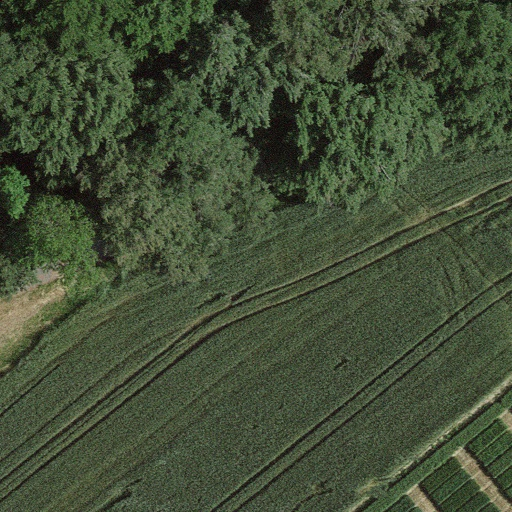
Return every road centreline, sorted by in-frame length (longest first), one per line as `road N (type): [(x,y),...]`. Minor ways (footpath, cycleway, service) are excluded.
road 1 (track): [(286,166),(0,285)]
road 2 (track): [(511,57),(286,166)]
road 3 (track): [(286,166),(149,0)]
